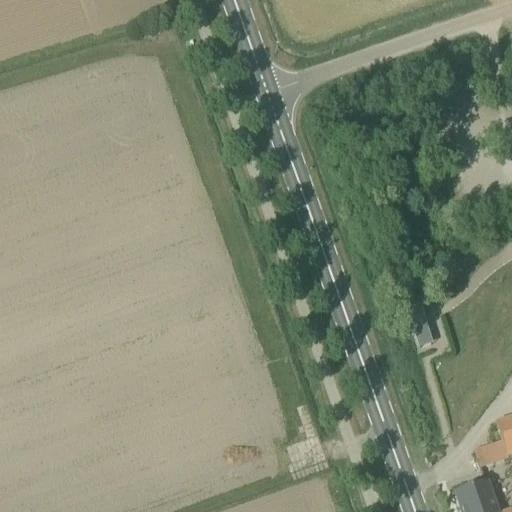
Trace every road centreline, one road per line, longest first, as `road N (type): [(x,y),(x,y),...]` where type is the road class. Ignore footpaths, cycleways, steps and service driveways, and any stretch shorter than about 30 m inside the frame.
road 1 (primary): [(410,511),(267,97)]
road 2 (unclassified): [(267,97),(511,16)]
